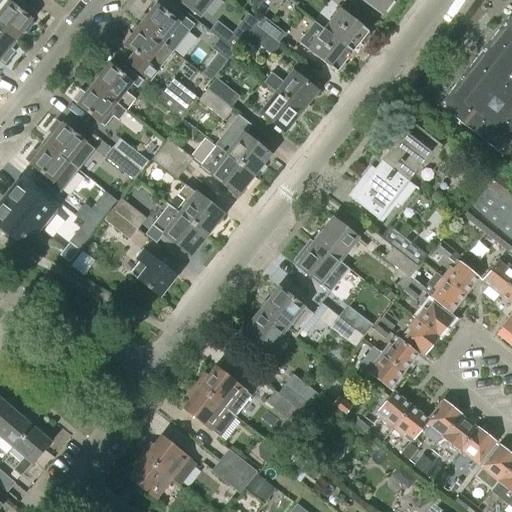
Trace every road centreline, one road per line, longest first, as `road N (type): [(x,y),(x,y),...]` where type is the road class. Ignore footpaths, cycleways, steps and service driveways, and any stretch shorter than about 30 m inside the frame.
road 1 (residential): [(148,382),(436,0)]
road 2 (residential): [(511,374),(469,339),(441,375),(511,430)]
road 3 (residential): [(148,382),(112,349),(0,289)]
road 4 (residential): [(44,511),(148,382)]
road 5 (residential): [(0,114),(88,0)]
